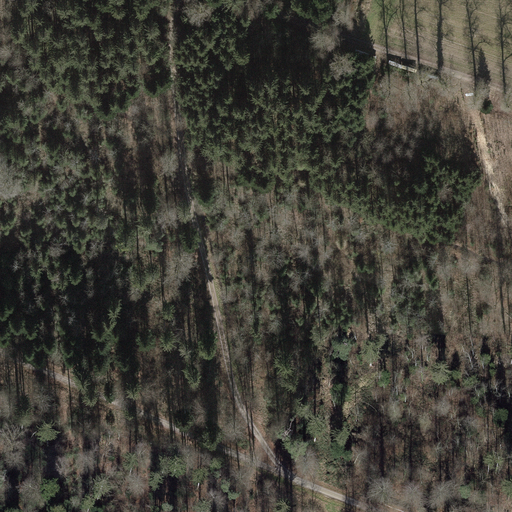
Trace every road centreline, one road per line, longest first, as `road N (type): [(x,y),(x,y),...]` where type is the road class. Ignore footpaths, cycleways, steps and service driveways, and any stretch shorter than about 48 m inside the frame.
road 1 (track): [(267,464),(222,343),(192,203),(174,85),(182,0)]
road 2 (track): [(378,511),(0,349)]
road 3 (track): [(242,0),(511,90)]
